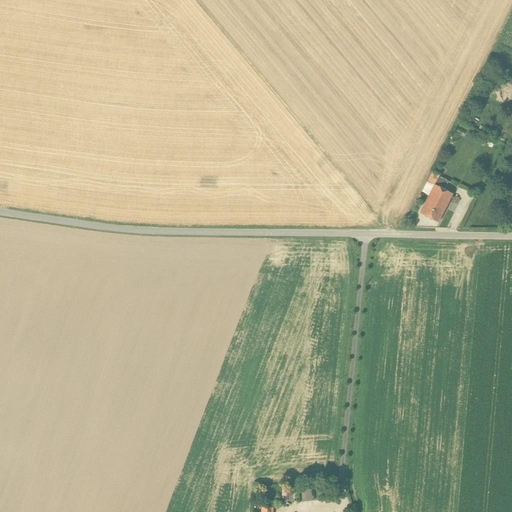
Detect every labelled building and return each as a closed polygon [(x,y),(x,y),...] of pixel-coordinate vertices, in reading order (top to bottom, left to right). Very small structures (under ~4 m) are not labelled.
[(439,174),(433,170),(427,181),(433,184),(438,176),(439,174)] [(448,181),(438,176),(433,184),(444,190),(448,181)] [(421,192),(428,196),(431,188),(433,184),(427,181),(421,192)] [(444,190),(433,184),(431,188),(450,198),(452,194),(444,190)] [(450,198),(431,188),(428,196),(426,200),(444,209),(450,198)] [(444,209),(426,200),(419,214),(437,223),(444,209)]
